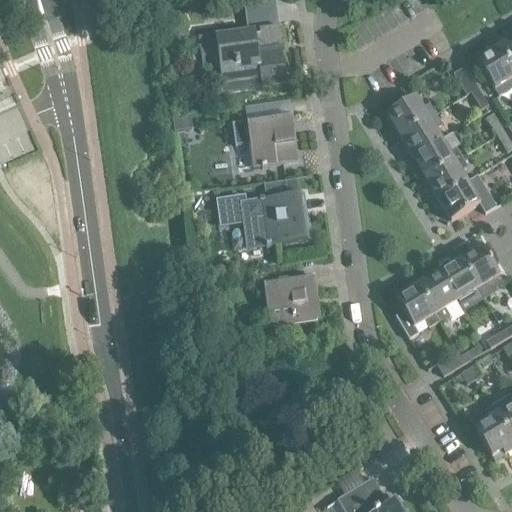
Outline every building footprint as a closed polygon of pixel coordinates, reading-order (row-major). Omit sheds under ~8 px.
[(158,30),(157,30),(160,51),(161,50),(189,47),(187,27),(158,30)] [(214,39),(221,96),(286,86),(278,31),(214,39)] [(511,41),(498,50),(511,72),(511,41)] [(511,91),(511,72),(498,50),(476,63),(495,93),(506,87),(510,93),(511,91)] [(453,77),(466,99),(470,96),(471,97),(478,92),(465,70),(453,77)] [(471,97),(481,114),(488,109),(478,92),(471,97)] [(423,111),(416,100),(386,118),(400,140),(436,118),(429,107),(423,111)] [(297,160),(291,118),(232,127),(235,149),(249,147),(253,172),(284,168),(284,162),(297,160)] [(412,161),(442,143),(436,132),(442,128),(436,118),(400,140),(412,161)] [(497,139),(504,135),(493,118),(486,122),(497,139)] [(191,119),(172,122),(174,134),(193,131),(191,119)] [(497,139),(507,156),(511,153),(511,148),(504,135),(497,139)] [(451,138),(442,143),(412,161),(425,182),(461,160),(455,150),(458,149),(451,138)] [(438,203),(468,185),(461,174),(467,170),(461,160),(425,182),(438,203)] [(451,225),(479,208),(485,217),(496,210),(485,193),(482,195),(474,181),(468,185),(438,203),(451,225)] [(309,245),(303,200),(302,197),(244,206),(243,201),(219,205),(222,229),(249,225),(253,253),(309,245)] [(503,286),(499,280),(481,250),(459,263),(483,303),(496,294),(494,292),(503,286)] [(438,276),(456,306),(467,299),(471,305),(481,299),(483,303),(459,263),(438,276)] [(462,316),(456,306),(438,276),(417,288),(435,318),(439,325),(449,319),(451,322),(462,316)] [(314,279),(263,287),(269,327),(320,319),(314,279)] [(439,325),(435,318),(417,288),(395,301),(404,315),(395,321),(409,343),(418,337),(414,331),(425,325),(429,331),(439,325)] [(511,328),(503,335),(507,342),(511,339),(511,328)] [(486,345),(490,352),(507,342),(503,335),(486,345)] [(511,352),(509,348),(502,352),(509,363),(511,361),(511,352)] [(460,360),(465,367),(482,357),(478,350),(460,360)] [(458,356),(436,369),(443,380),(465,367),(460,360),(458,356)] [(475,368),(467,373),(474,384),(482,379),(475,368)] [(474,384),(467,373),(460,377),(467,388),(474,384)] [(490,410),(511,445),(511,399),(511,398),(490,410)] [(511,445),(490,410),(469,423),(492,460),(502,454),(504,459),(511,454),(511,445)] [(403,511),(397,502),(385,509),(369,483),(337,503),(342,511),(403,511)]
